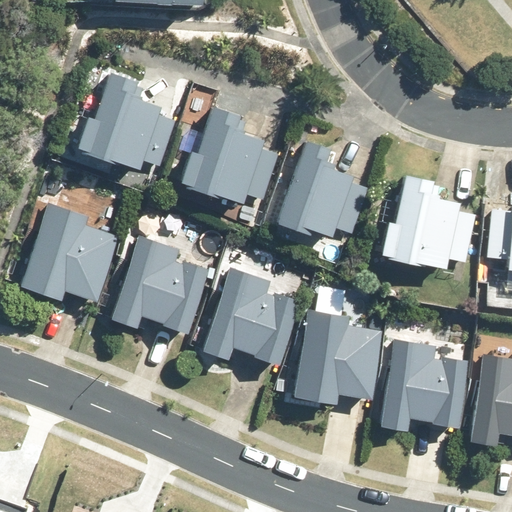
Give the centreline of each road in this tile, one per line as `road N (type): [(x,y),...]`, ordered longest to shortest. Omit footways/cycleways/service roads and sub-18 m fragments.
road 1 (residential): [(374,511),(325,501),(0,366)]
road 2 (residential): [(511,128),(423,109),(357,57),(329,0)]
